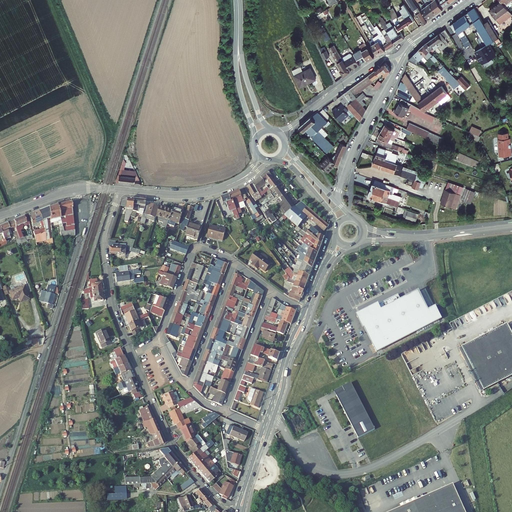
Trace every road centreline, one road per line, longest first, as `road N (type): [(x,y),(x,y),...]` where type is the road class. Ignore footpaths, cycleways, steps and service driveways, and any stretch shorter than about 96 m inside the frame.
road 1 (residential): [(0,490),(78,241),(75,190)]
road 2 (unclassified): [(271,411),(298,462),(333,476),(386,459),(501,391)]
road 3 (residential): [(131,355),(170,444),(231,511)]
road 4 (residential): [(119,190),(103,244),(111,305),(131,355)]
road 5 (secondary): [(342,207),(338,191),(354,145),(394,74)]
road 6 (residential): [(234,262),(191,251),(158,339)]
road 7 (secondary): [(388,57),(274,130)]
road 8 (residential): [(234,262),(187,388)]
road 9 (residential): [(270,291),(224,412)]
road 10 (tertiary): [(238,20),(237,81),(255,140)]
